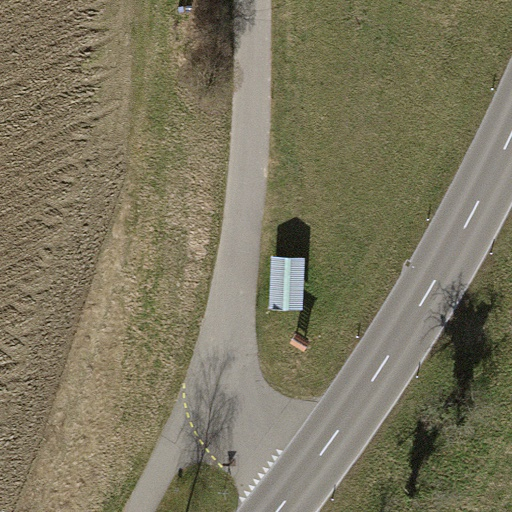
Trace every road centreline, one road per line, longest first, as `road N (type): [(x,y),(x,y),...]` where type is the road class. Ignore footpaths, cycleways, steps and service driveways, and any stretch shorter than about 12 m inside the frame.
road 1 (unclassified): [(253,0),(251,124),(227,385),(242,418),(302,479)]
road 2 (tertiary): [(511,134),(418,312),(302,479)]
